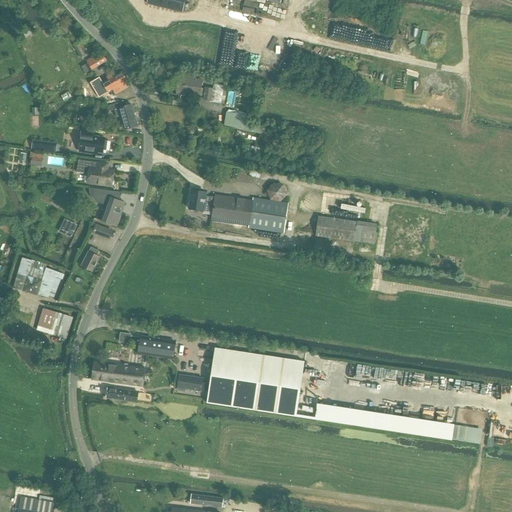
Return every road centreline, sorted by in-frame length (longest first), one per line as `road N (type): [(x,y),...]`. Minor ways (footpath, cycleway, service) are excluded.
road 1 (tertiary): [(107,511),(74,418),(75,357),(135,218),(147,129),(129,72),(65,0)]
road 2 (track): [(467,0),(465,72),(139,8),(138,0)]
